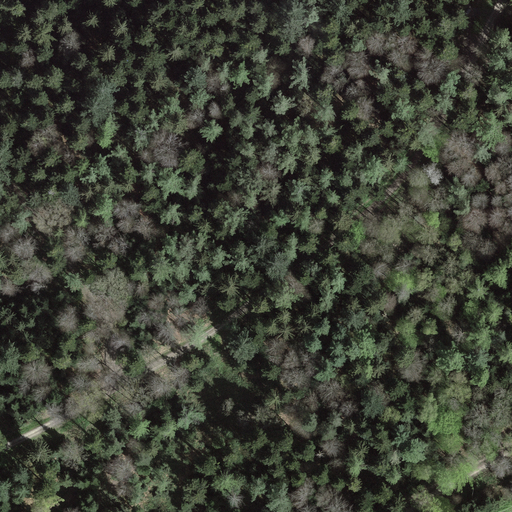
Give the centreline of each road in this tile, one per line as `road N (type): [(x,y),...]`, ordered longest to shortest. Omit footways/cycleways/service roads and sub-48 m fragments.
road 1 (track): [(502,0),(412,163),(357,224),(220,330),(0,447)]
road 2 (track): [(112,390),(109,315),(60,238),(18,199),(0,167)]
road 3 (track): [(511,447),(398,511)]
